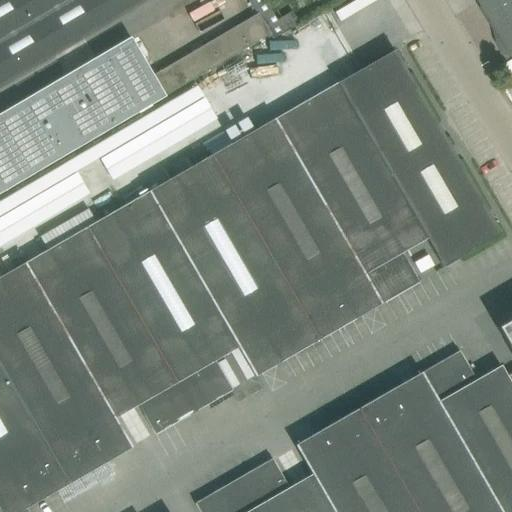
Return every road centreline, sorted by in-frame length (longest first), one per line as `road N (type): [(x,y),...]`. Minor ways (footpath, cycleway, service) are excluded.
road 1 (unclassified): [(86,511),(511,265)]
road 2 (unknown): [(422,1),(247,103)]
road 3 (unclassified): [(511,148),(421,0)]
